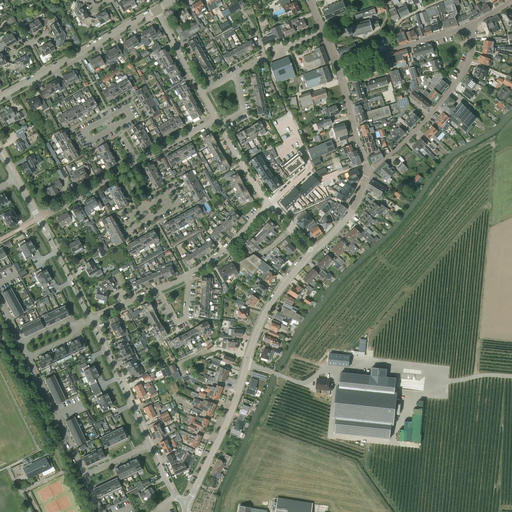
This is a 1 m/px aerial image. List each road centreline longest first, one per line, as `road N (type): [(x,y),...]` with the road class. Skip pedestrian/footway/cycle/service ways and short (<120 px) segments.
road 1 (tertiary): [(185,501),(225,424),(266,310),(312,252)]
road 2 (residential): [(470,24),(462,74),(368,171)]
road 3 (track): [(511,376),(445,381),(429,367),(356,359),(353,367)]
road 4 (tertiary): [(150,445),(89,319)]
